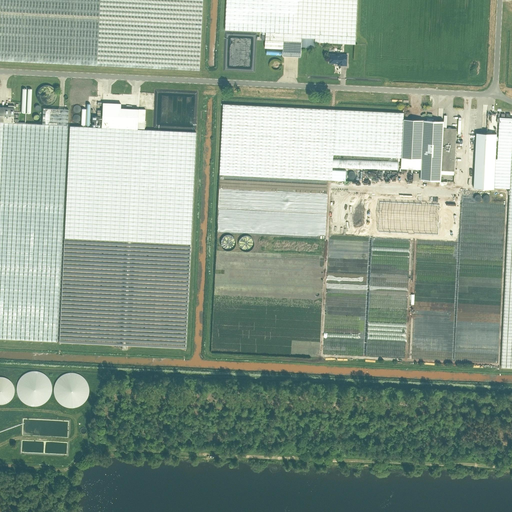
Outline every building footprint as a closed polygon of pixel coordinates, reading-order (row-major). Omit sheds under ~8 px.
[(0,0),(0,60),(199,70),(202,0),(0,0)] [(266,32),(265,48),(283,49),(284,37),(302,38),(308,38),(307,47),(314,47),(315,42),(356,44),(357,0),(226,0),(225,30),(266,32)] [(302,38),(284,37),(283,49),(283,56),(301,57),(301,47),(307,47),(308,38),(302,38)] [(346,65),(347,55),(330,54),(330,63),(338,63),(338,65),(346,65)] [(31,88),(22,88),(21,112),(31,112),(31,88)] [(90,122),(90,103),(87,103),(87,108),(81,108),(81,124),(86,124),(86,122),(90,122)] [(101,127),(144,129),(145,109),(120,108),(121,104),(102,103),(101,127)] [(223,104),(220,174),(332,180),(345,180),(346,170),(332,170),(333,154),(397,157),(401,158),(403,119),(404,112),(399,112),(223,104)] [(8,107),(0,107),(0,122),(13,123),(14,106),(8,105),(8,107)] [(13,123),(0,122),(0,338),(56,341),(60,270),(68,109),(43,108),(42,124),(13,123)] [(100,126),(100,116),(92,116),(92,125),(100,126)] [(497,159),(495,158),(495,165),(511,166),(501,367),(511,367),(511,117),(510,118),(499,117),(498,137),(497,159)] [(401,158),(401,168),(421,169),(420,180),(441,181),(441,170),(442,168),(454,169),(454,171),(456,128),(443,128),(438,128),(438,120),(403,119),(401,158)] [(144,129),(101,127),(70,126),(64,238),(59,342),(185,348),(196,132),(144,129)] [(476,132),(474,188),(494,189),(495,165),(495,158),(497,133),(486,133),(481,133),(476,132)] [(439,204),(380,202),(378,231),(438,234),(439,204)] [(235,248),(234,235),(222,236),(223,248),(235,248)] [(240,249),(252,249),(253,236),(240,236),(240,249)] [(31,406),(32,406),(34,406),(36,406),(37,406),(39,406),(40,405),(41,405),(43,404),(44,403),(45,402),(47,401),(48,400),(49,399),(49,397),(50,396),(51,395),(51,393),(51,392),(52,390),(52,389),(52,387),(51,385),(51,384),(51,382),(50,381),(49,380),(49,378),(48,377),(47,376),(45,375),(44,374),(43,373),(41,372),(40,372),(39,371),(37,371),(36,371),(34,371),(32,371),(31,371),(29,371),(28,372),(26,372),(25,373),(24,374),(23,375),(21,376),(20,377),(19,378),(19,380),(18,381),(17,382),(17,384),(16,385),(16,387),(16,388),(16,390),(16,392),(17,393),(17,395),(18,396),(19,397),(19,399),(20,400),(21,401),(23,402),(24,403),(25,404),(26,405),(28,405),(29,406),(31,406)] [(68,408),(70,408),(71,408),(73,408),(74,408),(76,408),(77,407),(79,406),(80,406),(82,405),(83,404),(84,403),(85,402),(86,400),(87,399),(88,398),(88,396),(89,395),(89,393),(89,392),(89,390),(89,389),(89,387),(89,386),(88,384),(88,383),(87,381),(86,380),(85,379),(84,378),(83,377),(82,376),(80,375),(79,374),(77,373),(76,373),(74,373),(73,372),(71,372),(70,372),(68,373),(67,373),(65,373),(64,374),(62,375),(61,376),(60,377),(59,378),(58,379),(57,380),(56,381),(55,383),(55,384),(54,386),(54,387),(54,389),(53,390),(54,392),(54,393),(54,395),(55,396),(55,398),(56,399),(57,400),(58,402),(59,403),(60,404),(61,405),(62,406),(64,406),(65,407),(67,408),(68,408)] [(0,404),(0,405),(2,405),(3,404),(4,404),(5,404),(6,403),(7,403),(8,402),(9,401),(10,401),(11,400),(12,399),(13,398),(13,397),(14,395),(14,394),(14,393),(14,392),(14,391),(14,389),(14,388),(14,387),(14,386),(13,385),(13,384),(12,383),(11,382),(10,381),(9,380),(8,379),(7,379),(6,378),(5,377),(4,377),(3,377),(2,377),(0,377),(0,376),(0,404)]
